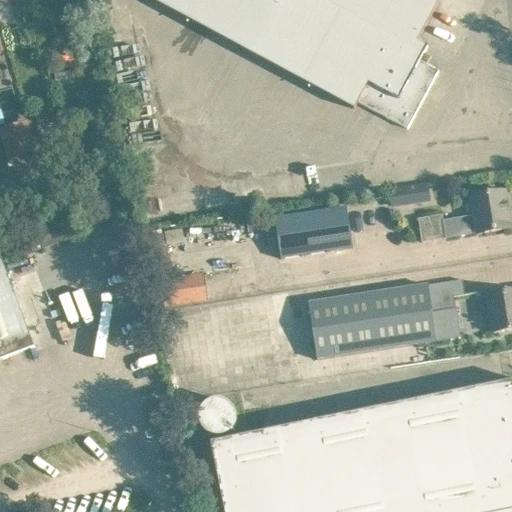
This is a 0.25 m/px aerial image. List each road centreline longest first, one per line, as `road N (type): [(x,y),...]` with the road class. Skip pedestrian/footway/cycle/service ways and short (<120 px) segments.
road 1 (unknown): [(119,0),(338,105),(511,120)]
road 2 (unknown): [(267,259),(511,230)]
